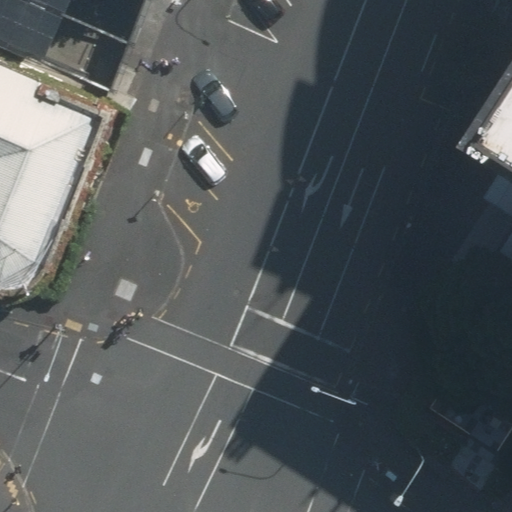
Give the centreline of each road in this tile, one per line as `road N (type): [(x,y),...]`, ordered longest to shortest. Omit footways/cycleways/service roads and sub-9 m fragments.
road 1 (tertiary): [(365,0),(244,312),(177,511)]
road 2 (unclassified): [(0,368),(76,420),(132,511)]
